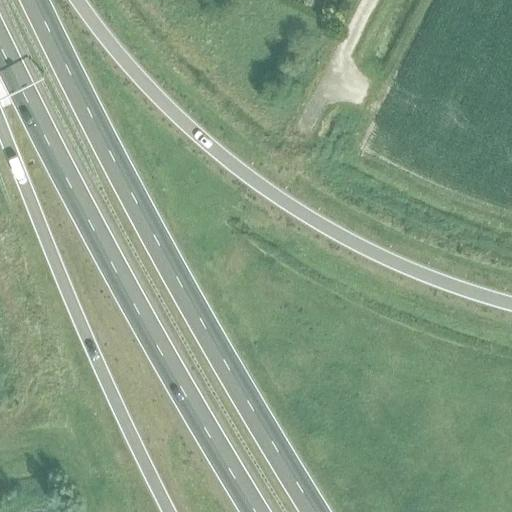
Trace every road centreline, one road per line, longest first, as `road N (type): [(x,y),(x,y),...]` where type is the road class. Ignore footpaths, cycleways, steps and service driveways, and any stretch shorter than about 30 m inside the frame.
road 1 (trunk): [(318,511),(168,260),(35,0)]
road 2 (trunk): [(511,301),(381,253),(261,182),(153,93),(77,0)]
road 3 (trunk): [(0,40),(128,294),(255,511)]
road 4 (trunk): [(0,124),(168,511)]
road 5 (unclassified): [(306,142),(369,0)]
